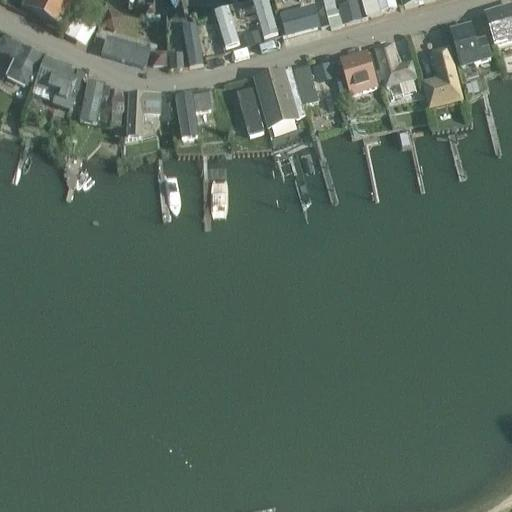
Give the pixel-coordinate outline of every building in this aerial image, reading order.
[(63,31),(77,0),(27,0),(22,11),(63,31)] [(381,14),(381,15),(396,11),(393,0),(359,0),(365,18),(381,14)] [(402,0),(405,10),(436,0),(402,0)] [(266,3),(253,6),(265,49),(279,44),(266,3)] [(339,9),(343,28),(361,24),(357,4),(339,9)] [(511,7),(485,15),(496,50),(511,44),(511,7)] [(218,50),(239,46),(233,9),(212,12),(218,50)] [(318,33),(316,24),(312,11),(280,20),(286,41),(318,33)] [(107,13),(100,27),(114,34),(121,20),(107,13)] [(325,16),(330,32),(341,29),(336,13),(325,16)] [(64,38),(84,48),(96,24),(75,14),(64,38)] [(461,72),(480,66),(491,63),(486,41),(476,44),(471,27),(450,32),(461,72)] [(196,29),(195,29),(181,32),(188,71),(203,69),(196,29)] [(259,35),(246,39),(250,52),(263,48),(259,35)] [(105,39),(100,57),(144,71),(150,53),(105,39)] [(7,79),(25,87),(39,59),(3,41),(0,47),(0,51),(16,60),(7,79)] [(384,92),(417,82),(412,64),(400,68),(393,47),(373,53),(384,92)] [(430,114),(464,105),(451,51),(431,56),(437,81),(422,85),(430,114)] [(166,55),(151,55),(152,70),(166,69),(166,55)] [(367,55),(340,63),(350,100),(377,93),(367,55)] [(44,59),(33,89),(54,97),(51,107),(69,114),(76,95),(71,93),(76,80),(73,78),(75,74),(71,72),(72,69),(44,59)] [(285,73),(254,82),(268,133),(300,124),(299,122),(305,121),(291,71),(285,73)] [(309,71),(293,74),(294,75),(303,110),(319,106),(309,71)] [(90,124),(98,88),(87,86),(79,122),(90,124)] [(253,92),(238,96),(249,140),(265,136),(253,92)] [(128,118),(127,139),(136,139),(139,108),(158,109),(159,99),(129,98),(128,118)] [(190,100),(190,98),(175,101),(182,146),(197,144),(190,100)]
